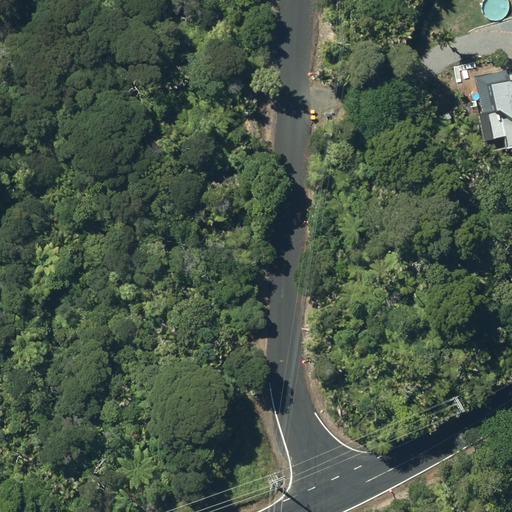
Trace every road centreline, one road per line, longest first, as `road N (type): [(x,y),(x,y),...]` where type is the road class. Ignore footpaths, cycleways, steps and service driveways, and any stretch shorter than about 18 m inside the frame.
road 1 (residential): [(293,0),(280,350),(293,414),(327,495)]
road 2 (tertiary): [(327,495),(427,450),(511,397)]
